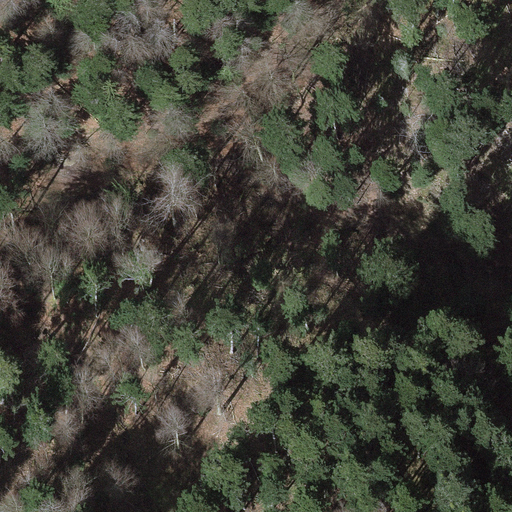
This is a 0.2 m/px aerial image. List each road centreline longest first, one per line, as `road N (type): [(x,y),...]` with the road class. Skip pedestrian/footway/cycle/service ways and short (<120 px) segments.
road 1 (track): [(511,331),(367,362),(310,432),(297,459),(293,511)]
road 2 (track): [(511,5),(484,86),(480,124),(511,201)]
road 3 (track): [(387,511),(511,476)]
